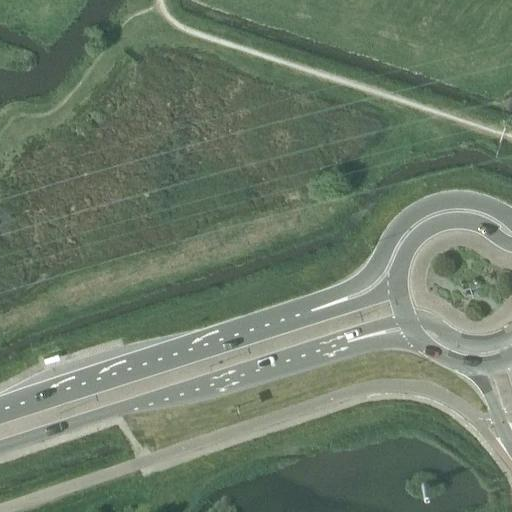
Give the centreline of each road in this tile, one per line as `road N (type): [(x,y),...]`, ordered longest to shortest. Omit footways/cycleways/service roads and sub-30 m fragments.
road 1 (secondary): [(0,449),(338,344)]
road 2 (secondary): [(324,307),(0,411)]
road 3 (secondary): [(511,219),(473,202),(428,207),(396,232),(373,272),(324,307)]
road 4 (secondary): [(511,245),(470,221),(441,222),(407,247),(398,283)]
